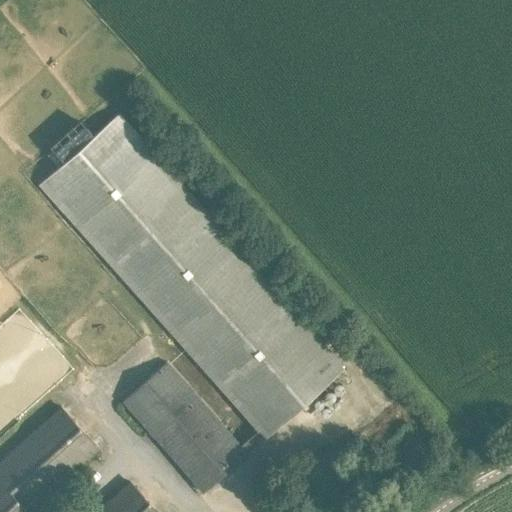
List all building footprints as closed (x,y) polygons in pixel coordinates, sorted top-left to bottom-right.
[(40,185),(266,438),(345,367),(119,115),(40,185)] [(241,446),(167,363),(123,402),(204,493),(248,454),(241,446)] [(0,478),(29,511),(99,448),(62,408),(0,462),(0,478)] [(0,511),(29,511),(0,478),(0,511)] [(156,511),(130,482),(99,509),(101,511),(156,511)]
